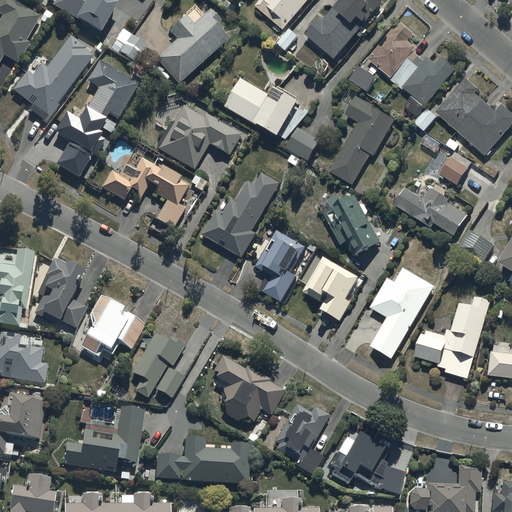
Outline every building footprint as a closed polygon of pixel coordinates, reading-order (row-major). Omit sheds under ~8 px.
[(0,64),(5,56),(18,64),(31,43),(27,40),(41,17),(12,0),(0,0),(0,1),(0,12),(4,14),(0,20),(0,64)] [(52,0),(55,1),(54,4),(80,20),(81,19),(103,33),(120,2),(115,0),(52,0)] [(261,0),(257,6),(284,30),(309,0),(261,0)] [(320,18),(307,34),(336,59),(361,30),(356,25),(361,19),(365,22),(372,15),(366,11),(372,3),(378,9),(385,2),(382,0),(341,0),(324,21),(320,18)] [(172,45),(156,58),(178,86),(231,40),(219,24),(223,22),(213,8),(203,16),(196,6),(186,14),(187,16),(170,31),(174,35),(168,41),(172,45)] [(398,22),(369,60),(392,77),(390,79),(405,91),(406,90),(426,106),(455,68),(442,58),(436,64),(428,57),(425,61),(413,52),(417,48),(409,41),(414,34),(398,22)] [(137,63),(150,46),(125,29),(112,48),(119,53),(120,52),(137,63)] [(291,29),(279,43),(286,50),(299,37),(291,29)] [(28,72),(14,90),(33,104),(29,109),(47,122),(60,106),(57,104),(93,56),(86,50),(87,48),(72,36),(48,68),(43,64),(34,76),(28,72)] [(68,112),(56,131),(71,140),(57,163),(81,178),(94,157),(97,158),(109,137),(104,134),(106,130),(103,128),(111,116),(113,117),(114,114),(122,119),(142,84),(100,60),(88,80),(100,87),(88,107),(87,107),(80,119),(68,112)] [(242,78),(226,107),(257,126),(259,122),(282,136),(303,101),(278,86),(273,95),(242,78)] [(466,79),(436,112),(486,157),(511,127),(511,113),(502,104),(496,111),(476,94),(479,90),(466,79)] [(356,97),(346,115),(359,122),(332,171),(354,185),(371,154),(374,156),(395,118),(356,97)] [(426,109),(411,98),(405,106),(419,117),(426,109)] [(204,117),(183,106),(173,123),(171,122),(157,149),(196,171),(210,145),(230,156),(242,133),(205,114),(204,117)] [(437,116),(427,108),(415,123),(425,131),(437,116)] [(321,141),(300,128),(288,148),(290,149),(288,152),(292,155),(289,161),(298,167),(302,159),(300,158),(301,156),(309,161),(321,141)] [(456,152),(441,174),(458,186),(469,168),(472,163),(456,152)] [(126,192),(140,201),(152,182),(160,186),(156,194),(168,201),(157,221),(154,219),(150,226),(164,234),(169,225),(175,229),(187,208),(178,203),(190,184),(181,179),(182,177),(163,166),(161,169),(142,158),(135,171),(126,165),(125,167),(119,164),(114,171),(113,171),(104,187),(123,197),(126,192)] [(281,184),(263,173),(255,185),(250,182),(238,201),(234,199),(225,214),(220,211),(205,234),(243,257),(258,233),(253,229),(281,184)] [(208,182),(195,176),(191,183),(196,186),(195,187),(203,191),(208,182)] [(406,188),(395,205),(432,228),(435,223),(455,236),(468,216),(448,203),(450,199),(444,196),(447,191),(437,185),(434,189),(432,188),(427,196),(419,191),(417,195),(406,188)] [(366,215),(369,213),(365,203),(361,205),(356,195),(356,194),(344,200),(340,193),(328,199),(333,208),(324,212),(341,245),(347,242),(354,256),(381,242),(366,215)] [(269,274),(260,289),(283,302),(298,277),(291,273),(307,247),(277,230),(256,266),(269,274)] [(472,230),(460,247),(483,263),(495,245),(472,230)] [(511,247),(501,268),(511,274),(511,247)] [(34,252),(18,250),(16,261),(0,259),(0,263),(0,324),(20,327),(23,309),(27,310),(34,252)] [(325,303),(321,310),(340,321),(351,303),(346,300),(360,277),(324,256),(303,292),(321,302),(322,300),(325,303)] [(43,296),(35,313),(59,326),(61,321),(76,329),(88,308),(72,299),(88,272),(69,261),(67,264),(57,258),(37,293),(43,296)] [(389,317),(371,345),(392,358),(436,286),(404,267),(401,273),(397,271),(391,280),(388,278),(371,306),(389,317)] [(91,329),(82,346),(99,356),(103,350),(111,355),(119,342),(132,349),(146,324),(124,311),(126,308),(103,295),(85,326),(91,329)] [(511,297),(503,295),(500,304),(511,307),(511,297)] [(423,334),(416,356),(440,363),(439,366),(447,369),(446,372),(469,379),(491,301),(475,297),(473,305),(460,303),(452,331),(447,330),(446,336),(427,331),(426,335),(423,334)] [(0,381),(4,382),(5,377),(46,384),(49,364),(41,363),(43,349),(19,346),(20,334),(0,332),(0,336),(0,381)] [(143,377),(135,391),(149,398),(153,389),(173,399),(184,377),(170,370),(185,346),(172,337),(170,340),(159,333),(134,372),(143,377)] [(511,346),(496,345),(495,352),(491,352),(489,376),(511,378),(511,346)] [(247,368),(223,356),(213,375),(232,386),(224,390),(227,399),(226,403),(228,415),(239,421),(248,418),(254,422),(262,409),(272,415),(286,391),(270,381),(271,379),(248,366),(247,368)] [(0,453),(18,457),(19,453),(14,452),(15,443),(7,442),(8,434),(40,439),(46,398),(41,398),(41,394),(35,393),(35,397),(11,393),(8,407),(5,406),(0,410),(0,453)] [(312,413),(298,405),(276,443),(279,445),(276,450),(298,462),(295,466),(314,476),(324,457),(309,449),(315,438),(317,439),(331,415),(315,406),(312,413)] [(116,472),(118,459),(124,460),(123,464),(136,466),(145,410),(122,406),(117,435),(86,429),(84,441),(78,440),(78,444),(68,443),(64,464),(116,472)] [(349,485),(354,475),(377,488),(399,494),(404,472),(386,466),(387,463),(382,460),(387,453),(383,450),(384,448),(359,433),(354,442),(347,437),(338,452),(339,453),(332,465),(337,468),(332,475),(349,485)] [(184,472),(184,480),(250,483),(251,444),(231,444),(231,449),(206,448),(206,438),(185,438),(185,456),(158,455),(157,479),(181,479),(181,472),(184,472)] [(473,511),(474,493),(480,493),(481,466),(459,466),(460,484),(426,484),(426,489),(415,489),(409,494),(409,506),(414,510),(425,510),(425,511),(473,511)] [(14,487),(10,511),(54,511),(57,494),(50,493),(51,480),(27,476),(25,489),(14,487)] [(511,511),(511,482),(501,483),(500,495),(494,494),(492,511),(511,511)] [(66,506),(66,511),(167,511),(168,508),(152,508),(152,494),(134,495),(134,505),(100,506),(100,496),(82,497),(82,505),(66,506)] [(319,511),(320,509),(305,510),(305,498),(280,499),(281,508),(231,509),(230,511),(319,511)]
